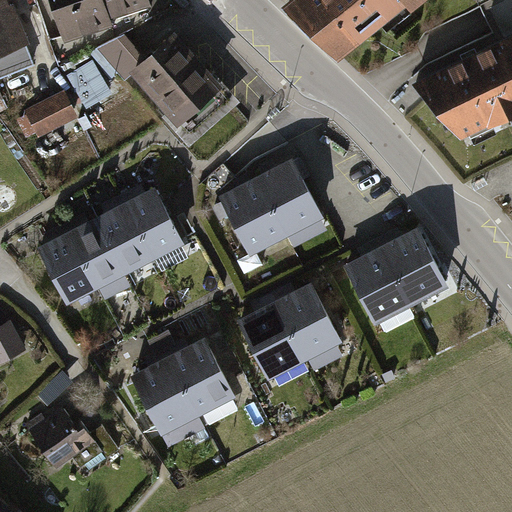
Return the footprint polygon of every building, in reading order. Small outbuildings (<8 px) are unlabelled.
[(6,0),(0,0),(0,53),(25,43),(6,0)] [(144,0),(45,0),(59,41),(111,24),(108,16),(146,4),(144,0)] [(357,46),(320,0),(290,0),(280,9),(336,63),(357,46)] [(320,0),(357,46),(407,6),(402,0),(320,0)] [(402,0),(407,6),(412,12),(426,0),(402,0)] [(498,0),(495,1),(504,28),(511,25),(511,6),(505,9),(502,0),(498,0)] [(511,31),(412,85),(462,140),(511,114),(511,31)] [(152,102),(198,61),(172,33),(127,74),(152,102)] [(98,58),(71,71),(88,106),(115,93),(98,58)] [(198,61),(152,102),(168,120),(184,105),(196,118),(216,100),(205,87),(214,79),(198,61)] [(63,94),(23,114),(37,140),(76,119),(63,94)] [(267,115),(271,121),(283,111),(278,106),(267,115)] [(257,177),(286,234),(293,249),(328,231),(292,160),(257,177)] [(286,234),(257,177),(218,197),(247,254),(286,234)] [(182,242),(153,185),(123,200),(153,257),(182,242)] [(153,257),(123,200),(93,215),(123,272),(153,257)] [(123,272),(93,215),(64,230),(93,287),(100,300),(129,285),(123,272)] [(451,284),(421,227),(383,246),(413,303),(451,284)] [(93,287),(64,230),(34,245),(63,303),(93,287)] [(413,303),(383,246),(345,266),(375,323),(413,303)] [(311,283),(275,302),(305,360),(311,356),(318,371),(344,358),(336,343),(342,341),(311,283)] [(275,302),(238,320),(268,378),(305,360),(275,302)] [(0,363),(27,349),(10,318),(0,323),(0,363)] [(234,390),(206,335),(168,355),(196,409),(234,390)] [(196,409),(168,355),(130,374),(159,429),(196,409)] [(37,402),(5,429),(54,485),(77,465),(93,483),(122,458),(97,430),(74,403),(53,421),(37,402)]
